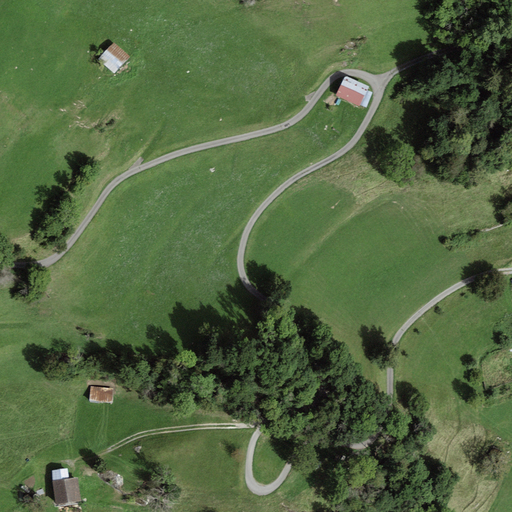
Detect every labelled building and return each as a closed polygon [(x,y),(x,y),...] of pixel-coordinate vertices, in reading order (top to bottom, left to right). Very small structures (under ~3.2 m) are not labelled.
[(130,57),(114,42),(99,59),(115,74),(130,57)] [(370,86),(345,76),(336,95),(359,106),(360,105),(368,90),(370,86)] [(373,92),(368,90),(360,105),(366,108),(373,92)] [(115,392),(92,388),(90,402),(112,406),(115,392)] [(68,468),(52,470),(52,481),(55,504),(82,501),(79,477),(69,478),(68,468)]
